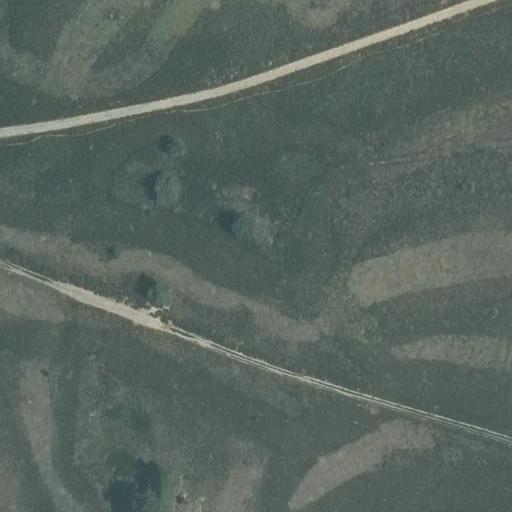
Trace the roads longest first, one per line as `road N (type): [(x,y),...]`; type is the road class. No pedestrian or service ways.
road 1 (track): [(511,444),(325,392),(0,261)]
road 2 (track): [(0,136),(223,91),(487,0)]
